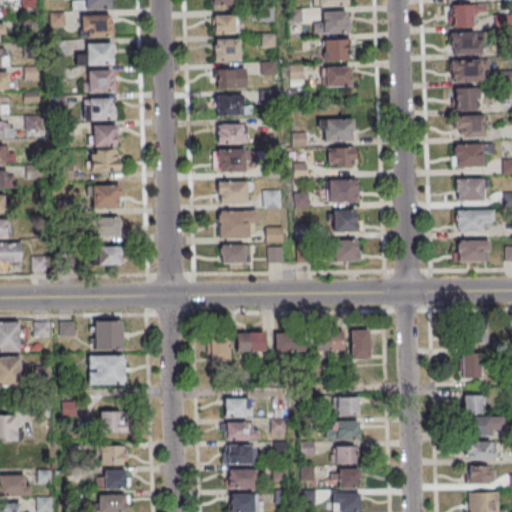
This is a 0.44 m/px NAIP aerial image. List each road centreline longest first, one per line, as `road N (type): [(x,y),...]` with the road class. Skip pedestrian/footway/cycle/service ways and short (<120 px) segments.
road 1 (residential): [(175,511),(158,0)]
road 2 (residential): [(411,511),(395,0)]
road 3 (tertiary): [(511,290),(0,298)]
